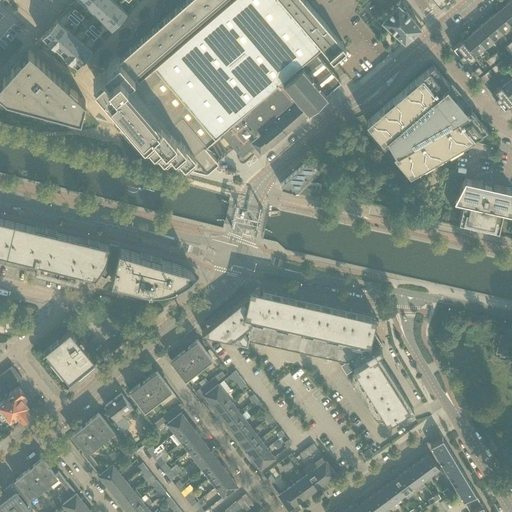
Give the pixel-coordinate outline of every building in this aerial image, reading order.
[(90,0),(85,6),(94,14),(101,6),(102,5),(100,4),(95,0),(90,0)] [(94,78),(94,79),(100,86),(162,159),(165,160),(182,165),(182,164),(185,156),(128,90),(154,67),(162,60),(231,0),(280,0),(321,46),(332,59),(345,48),(346,47),(305,0),(184,0),(98,75),(94,78)] [(106,0),(102,5),(109,12),(109,13),(110,13),(118,5),(112,0),(106,0)] [(154,67),(128,90),(185,156),(182,164),(182,165),(205,171),(207,171),(208,170),(217,163),(217,160),(205,146),(209,142),(215,137),(220,132),(225,137),(233,147),(240,156),(241,156),(254,145),(257,149),(261,152),(271,144),(304,116),(308,112),(311,110),(327,96),(326,95),(341,82),(314,51),(321,46),(280,0),(231,0),(162,60),(154,67)] [(421,28),(414,20),(410,15),(405,10),(406,9),(403,6),(402,8),(398,4),(382,21),(397,35),(405,41),(421,28)] [(511,10),(506,4),(497,12),(509,26),(511,24),(511,10)] [(94,14),(103,22),(103,21),(110,13),(109,13),(109,12),(102,5),(101,6),(94,14)] [(118,5),(110,13),(118,20),(119,21),(127,13),(118,5)] [(497,12),(489,18),(501,33),(509,26),(497,12)] [(103,21),(103,22),(112,30),(119,21),(118,20),(110,13),(103,21)] [(489,18),(480,26),(492,41),(501,33),(489,18)] [(56,20),(49,28),(57,35),(58,36),(65,28),(66,27),(57,20),(57,19),(56,20)] [(480,26),(472,33),(484,48),(492,41),(480,26)] [(65,28),(58,36),(66,43),(67,44),(74,36),(74,35),(66,27),(65,28)] [(42,36),(51,44),(58,36),(57,35),(49,28),(42,36)] [(472,33),(464,40),(476,55),(484,48),(472,33)] [(74,36),(67,44),(68,45),(75,51),(76,52),(83,44),(83,43),(74,35),(74,36)] [(51,44),(59,52),(60,52),(67,44),(66,43),(58,36),(51,44)] [(476,55),(464,40),(463,41),(462,40),(453,48),(466,64),(476,56),(475,55),(476,55)] [(76,52),(84,59),(85,60),(92,51),(83,43),(83,44),(76,52)] [(60,52),(59,52),(68,60),(69,60),(76,52),(75,51),(68,45),(67,44),(60,52)] [(0,92),(6,98),(80,118),(85,101),(85,100),(35,56),(29,50),(3,79),(0,82),(0,92)] [(69,60),(68,60),(77,68),(85,60),(84,59),(76,52),(69,60)] [(496,52),(491,56),(495,61),(500,57),(496,52)] [(495,61),(491,56),(486,61),(490,65),(495,61)] [(502,59),(497,64),(501,68),(506,64),(502,59)] [(501,68),(497,64),(492,68),(495,73),(501,68)] [(487,129),(433,65),(366,121),(382,141),(387,133),(398,150),(393,153),(410,173),(487,129)] [(473,71),(477,76),(482,72),(478,67),(473,71)] [(488,71),(484,75),(487,79),(488,80),(492,76),(488,71)] [(487,79),(484,75),(479,78),(483,83),(487,79)] [(511,81),(510,79),(502,85),(511,97),(511,81)] [(511,97),(502,85),(501,86),(501,85),(491,93),(505,109),(511,102),(511,97)] [(375,137),(400,166),(400,165),(376,137),(375,137)] [(307,160),(300,166),(311,179),(321,169),(317,166),(307,160)] [(311,179),(300,166),(281,183),(281,184),(282,187),(282,188),(283,188),(295,191),(297,193),(311,179)] [(482,187),(482,183),(483,182),(465,178),(454,199),(463,201),(459,221),(472,224),(473,220),(479,222),(478,224),(478,225),(479,226),(479,225),(480,222),(486,223),(485,227),(499,230),(503,210),(511,211),(511,202),(511,188),(494,184),(493,186),(485,184),(484,187),(482,187)] [(0,263),(4,264),(15,222),(0,218),(0,263)] [(15,222),(4,264),(24,269),(25,264),(36,267),(35,272),(85,284),(88,274),(95,275),(97,272),(103,264),(104,262),(106,260),(107,257),(107,254),(110,246),(99,243),(77,238),(57,232),(35,227),(15,222)] [(119,248),(111,279),(141,287),(142,284),(146,285),(151,286),(155,286),(160,286),(160,289),(165,288),(169,287),(174,286),(178,284),(182,282),(186,280),(190,277),(193,274),(192,273),(183,267),(161,260),(119,248)] [(259,285),(202,331),(247,341),(247,340),(345,361),(340,365),(346,373),(353,368),(354,369),(351,382),(374,418),(387,421),(388,423),(412,408),(413,410),(413,409),(377,351),(382,348),(379,344),(376,346),(373,342),(374,342),(375,337),(373,334),(372,334),(376,315),(259,289),(259,285)] [(52,347),(46,353),(52,360),(54,358),(60,366),(58,367),(69,381),(78,374),(78,375),(94,362),(93,361),(95,360),(82,345),(84,343),(81,338),(78,340),(70,330),(51,345),(52,347)] [(498,344),(497,350),(500,351),(498,358),(505,359),(507,353),(511,354),(511,353),(511,334),(510,334),(509,335),(501,333),(499,341),(498,344)] [(171,360),(185,379),(212,359),(197,339),(187,347),(188,347),(185,350),(171,360)] [(0,375),(0,381),(2,383),(6,379),(14,389),(8,393),(7,392),(5,394),(7,396),(0,401),(0,407),(0,422),(2,426),(5,426),(11,421),(14,425),(21,419),(22,420),(31,412),(26,406),(28,404),(21,395),(24,393),(18,385),(16,387),(14,384),(22,378),(12,366),(0,375)] [(235,370),(230,374),(238,384),(243,380),(235,370)] [(157,371),(143,381),(140,384),(139,383),(130,391),(145,410),(171,389),(157,371)] [(221,371),(195,392),(198,395),(225,375),(221,371)] [(210,401),(212,403),(225,393),(218,384),(205,394),(210,401)] [(111,401),(105,405),(116,420),(114,421),(120,429),(121,430),(130,423),(129,422),(125,417),(134,410),(127,400),(121,393),(115,397),(111,400),(111,401)] [(212,403),(219,412),(232,402),(225,393),(212,403)] [(184,406),(181,402),(154,423),(157,427),(184,406)] [(219,412),(226,422),(239,411),(232,402),(219,412)] [(226,422),(233,431),(246,420),(239,411),(226,422)] [(168,422),(175,432),(188,422),(181,412),(168,422)] [(267,412),(262,416),(266,420),(271,416),(267,412)] [(113,431),(105,420),(98,413),(72,433),(85,449),(81,452),(97,472),(101,469),(87,452),(113,431)] [(233,431),(240,440),(253,430),(246,420),(233,431)] [(175,432),(182,441),(195,431),(188,422),(175,432)] [(150,432),(153,437),(159,433),(155,428),(150,432)] [(240,440),(247,449),(260,439),(253,430),(240,440)] [(182,441),(189,450),(202,440),(195,431),(182,441)] [(442,437),(430,445),(430,447),(431,447),(439,462),(443,468),(455,461),(455,460),(456,460),(454,457),(453,457),(451,454),(452,453),(451,453),(449,450),(450,449),(449,450),(447,446),(448,446),(447,446),(445,443),(445,442),(442,437)] [(247,449),(254,458),(267,448),(260,439),(247,449)] [(189,450),(196,459),(209,449),(202,440),(189,450)] [(313,443),(304,450),(307,455),(317,448),(313,443)] [(154,449),(150,452),(156,461),(167,453),(163,448),(157,452),(154,449)] [(267,448),(254,458),(261,467),(274,457),(267,448)] [(196,459),(203,468),(216,458),(209,449),(196,459)] [(369,449),(362,454),(366,459),(373,454),(369,449)] [(107,457),(110,462),(118,456),(114,451),(107,457)] [(167,453),(156,461),(164,470),(168,466),(165,462),(171,458),(167,453)] [(420,460),(431,474),(439,468),(429,453),(420,460)] [(42,458),(16,479),(22,486),(30,497),(56,476),(67,490),(62,494),(64,498),(70,493),(70,494),(74,491),(58,471),(54,474),(42,458)] [(203,468),(210,477),(223,467),(216,458),(203,468)] [(326,460),(316,467),(326,480),(335,474),(326,460)] [(411,466),(422,481),(431,474),(420,460),(411,466)] [(455,461),(443,468),(444,469),(453,485),(465,477),(466,477),(465,474),(464,475),(462,472),(463,471),(462,471),(460,468),(460,467),(460,468),(457,464),(458,464),(458,463),(457,464),(455,460),(455,461)] [(99,475),(106,483),(119,473),(112,465),(99,475)] [(168,466),(164,470),(171,479),(175,475),(168,466)] [(425,485),(422,481),(411,466),(402,473),(416,491),(425,485)] [(210,477),(217,486),(230,476),(223,467),(210,477)] [(316,467),(307,474),(317,487),(326,480),(316,467)] [(106,483),(113,492),(125,482),(119,473),(106,483)] [(407,497),(416,491),(402,473),(393,480),(404,494),(407,498),(407,497)] [(307,474),(298,481),(307,494),(317,487),(307,474)] [(230,476),(217,486),(224,496),(237,485),(230,476)] [(465,477),(453,485),(454,485),(454,486),(463,501),(475,494),(476,494),(473,488),(472,489),(470,485),(471,485),(470,485),(468,482),(469,481),(468,482),(466,478),(467,478),(466,477),(465,477)] [(385,486),(396,500),(404,494),(393,480),(385,486)] [(298,481),(288,487),(298,501),(307,494),(298,481)] [(14,482),(0,492),(0,509),(2,511),(19,511),(31,503),(14,482)] [(113,492),(120,500),(132,490),(125,482),(113,492)] [(397,502),(396,500),(385,486),(376,493),(386,507),(388,509),(397,502)] [(298,501),(288,487),(279,494),(289,508),(298,501)] [(120,500),(127,509),(139,499),(132,490),(120,500)] [(63,504),(69,511),(70,511),(83,502),(76,493),(63,504)] [(376,511),(379,511),(386,507),(376,493),(367,499),(376,511)] [(50,503),(54,507),(61,501),(58,497),(50,503)] [(139,499),(127,509),(129,511),(139,511),(146,507),(151,503),(152,502),(148,498),(142,502),(139,499)] [(197,502),(192,505),(197,511),(202,511),(204,511),(201,507),(206,503),(202,498),(197,501),(197,502)] [(358,505),(363,511),(376,511),(367,499),(359,505),(358,505)] [(363,511),(358,505),(359,505),(356,501),(347,508),(350,511),(363,511)] [(70,511),(87,511),(90,510),(83,502),(70,511)]
